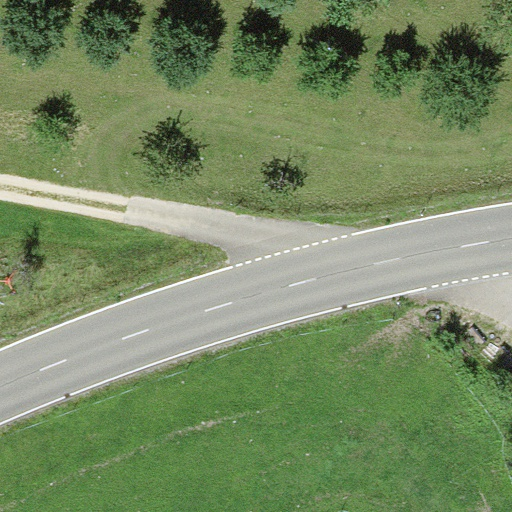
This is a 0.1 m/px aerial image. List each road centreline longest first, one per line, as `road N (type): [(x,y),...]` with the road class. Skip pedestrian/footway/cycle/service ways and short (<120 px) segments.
road 1 (secondary): [(511,238),(257,293),(0,389)]
road 2 (track): [(0,188),(227,227),(365,265)]
